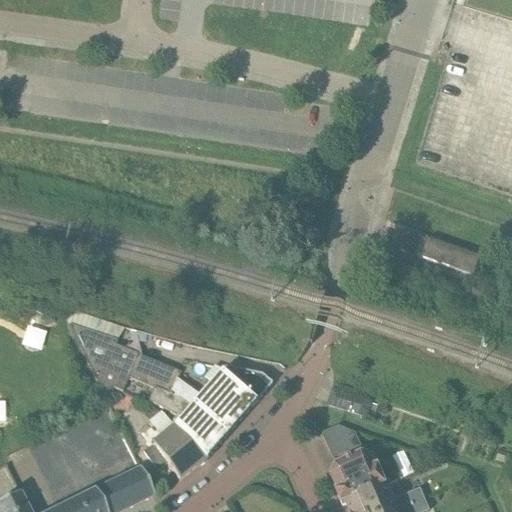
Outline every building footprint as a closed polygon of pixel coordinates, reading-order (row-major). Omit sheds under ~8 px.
[(480,259),(427,241),(427,242),(401,233),(395,250),(474,277),(480,259)] [(176,425),(173,428),(205,462),(271,386),(261,377),(225,369),(224,371),(213,367),(204,378),(212,384),(200,397),(177,381),(180,374),(115,347),(116,342),(91,333),(96,320),(66,309),(65,318),(103,395),(113,389),(122,393),(128,380),(154,390),(148,403),(181,420),(176,425)] [(328,406),(368,418),(372,402),(363,400),(363,398),(364,395),(351,391),(341,387),(339,391),(339,393),(333,391),(328,406)] [(118,393),(106,399),(110,407),(122,402),(118,393)] [(153,447),(144,454),(157,472),(167,465),(179,483),(205,462),(173,428),(162,415),(151,424),(162,437),(152,445),(153,447)] [(362,448),(356,435),(338,427),(322,434),(333,460),(362,448)] [(343,507),(346,505),(386,488),(387,489),(388,488),(388,486),(402,480),(395,463),(380,469),(379,467),(378,468),(374,459),(364,455),(336,467),(332,478),(338,494),(337,494),(343,507)] [(139,469),(50,511),(29,511),(21,494),(0,504),(0,511),(125,511),(154,498),(139,469)] [(349,511),(399,511),(425,501),(420,490),(392,502),(387,489),(386,488),(346,505),(349,511)] [(429,511),(430,511),(425,501),(399,511),(429,511)]
